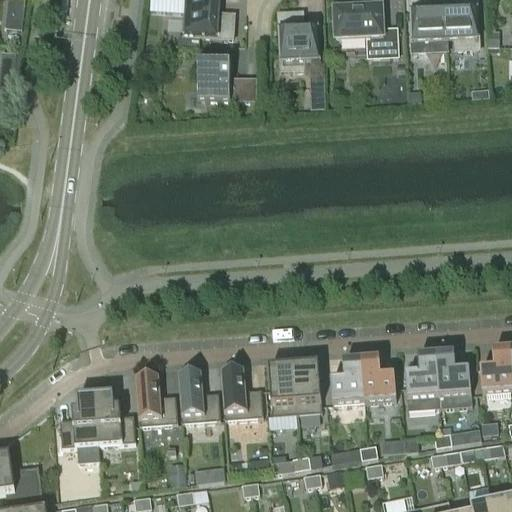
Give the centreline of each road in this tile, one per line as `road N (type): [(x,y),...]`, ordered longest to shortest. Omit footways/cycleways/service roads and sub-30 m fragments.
road 1 (residential): [(0,438),(99,368),(511,333)]
road 2 (tertiary): [(89,0),(58,228)]
road 3 (tertiary): [(0,378),(51,299),(53,250)]
